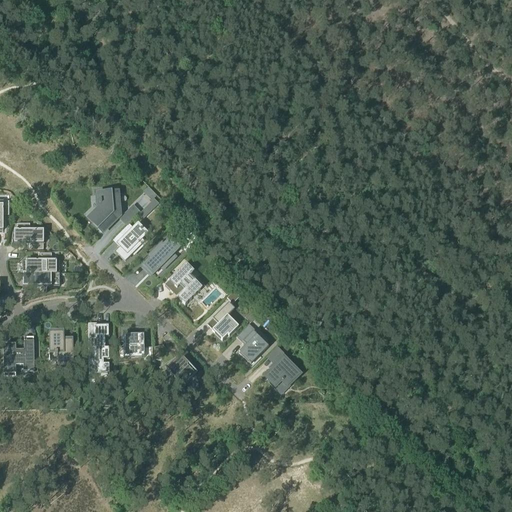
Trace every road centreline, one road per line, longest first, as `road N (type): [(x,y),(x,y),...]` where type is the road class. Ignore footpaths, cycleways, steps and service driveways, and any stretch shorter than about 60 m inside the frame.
road 1 (unknown): [(511,244),(499,246),(266,0)]
road 2 (residential): [(146,307),(241,397)]
road 3 (track): [(416,0),(511,88)]
road 4 (residential): [(20,319),(88,305),(146,307)]
